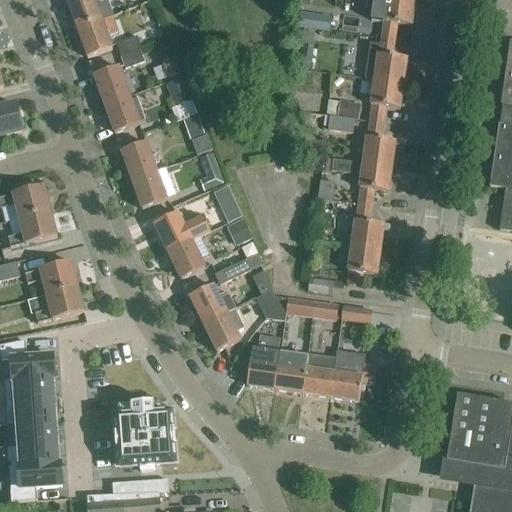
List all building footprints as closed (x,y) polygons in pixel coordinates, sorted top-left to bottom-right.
[(78,32),(102,24),(93,0),(72,0),(67,2),(78,32)] [(384,24),(382,40),(395,42),(397,26),(411,28),(415,2),(397,0),(386,0),(383,24),(384,24)] [(151,6),(140,11),(147,27),(158,23),(151,6)] [(300,14),(298,28),(329,32),(331,18),(300,14)] [(112,20),(102,24),(78,32),(88,60),(112,51),(108,39),(117,35),(112,20)] [(302,46),(313,47),(315,33),(303,32),(302,46)] [(123,57),(139,51),(142,50),(137,38),(118,45),(123,57)] [(395,42),(382,40),(381,46),(370,45),(365,81),(375,82),(403,86),(407,60),(393,58),(395,42)] [(511,44),(511,45),(491,188),(490,187),(490,188),(506,191),(500,233),(511,234),(511,44)] [(139,51),(123,57),(128,69),(144,63),(139,51)] [(173,57),(163,61),(170,79),(180,75),(173,57)] [(105,107),(129,98),(119,69),(94,78),(105,107)] [(191,103),(182,79),(168,85),(176,108),(191,103)] [(375,82),(369,124),(384,125),(386,109),(400,111),(403,86),(375,82)] [(129,98),(105,107),(115,136),(140,127),(129,98)] [(327,116),(332,117),(356,120),(359,121),(361,105),(329,101),(327,116)] [(0,138),(23,133),(16,106),(0,109),(0,138)] [(332,117),(330,131),(328,145),(352,148),(356,120),(332,117)] [(197,119),(185,123),(192,143),(205,139),(197,119)] [(369,124),(364,165),(392,169),(395,144),(381,142),(384,125),(369,124)] [(132,183),(156,174),(145,145),(122,154),(132,183)] [(202,160),(210,179),(201,182),(204,190),(223,183),(213,156),(202,160)] [(325,173),(351,175),(352,161),(325,160),(325,173)] [(392,169),(364,165),(358,204),(372,206),(374,192),(388,194),(392,169)] [(156,174),(132,183),(143,212),(166,203),(156,174)] [(228,187),(217,192),(222,203),(232,199),(228,187)] [(19,222),(51,214),(45,188),(13,196),(13,197),(0,200),(0,207),(1,212),(15,208),(19,222)] [(191,243),(192,246),(223,230),(216,215),(210,202),(196,208),(203,221),(185,230),(177,215),(154,227),(168,255),(191,243)] [(352,249),(380,252),(384,227),(370,225),(372,211),(358,209),(352,249)] [(51,214),(19,222),(23,237),(8,241),(11,250),(25,246),(26,247),(57,239),(51,214)] [(204,271),(192,246),(191,243),(168,255),(182,282),(204,271)] [(380,252),(352,249),(347,288),(361,290),(363,276),(377,278),(380,252)] [(248,274),(243,263),(216,276),(221,287),(248,274)] [(47,298),(78,290),(72,264),(40,272),(40,274),(26,278),(28,288),(43,284),(47,298)] [(0,268),(0,283),(19,279),(16,265),(0,268)] [(332,297),(333,284),(309,281),(308,293),(332,297)] [(204,327),(227,315),(213,288),(190,299),(204,327)] [(78,290),(47,298),(50,313),(36,316),(38,326),(52,322),(52,323),(85,315),(78,290)] [(266,321),(283,301),(276,300),(272,293),(256,301),(266,321)] [(288,301),(283,301),(266,321),(285,324),(286,316),(288,302),(288,301)] [(315,306),(288,302),(286,316),(313,320),(315,306)] [(313,320),(336,324),(338,309),(315,306),(313,320)] [(370,326),(372,313),(343,310),(341,322),(370,326)] [(235,311),(227,315),(204,327),(217,354),(241,343),(236,334),(245,330),(235,311)] [(1,362),(11,362),(13,383),(5,383),(5,384),(54,380),(53,358),(27,360),(26,343),(0,349),(1,362)] [(275,392),(279,367),(261,365),(263,352),(253,351),(252,363),(251,363),(247,388),(275,392)] [(335,375),(331,400),(359,404),(362,383),(363,379),(365,366),(366,358),(337,354),(334,375),(335,375)] [(280,355),(279,367),(275,392),(304,396),(308,371),(309,359),(280,355)] [(363,379),(362,383),(374,385),(377,368),(365,366),(363,379)] [(334,375),(308,371),(304,396),(331,400),(335,375),(334,375)] [(54,380),(5,384),(6,405),(54,402),(53,381),(54,381),(54,380)] [(511,511),(511,406),(458,398),(447,464),(477,468),(470,511),(511,511)] [(54,402),(6,405),(8,427),(56,423),(54,402)] [(116,452),(117,452),(118,470),(140,468),(140,473),(155,472),(154,467),(176,466),(175,448),(174,433),(172,415),(154,416),(154,406),(132,408),(133,418),(115,419),(116,437),(115,437),(116,452)] [(56,423),(8,427),(8,428),(18,427),(19,448),(57,445),(56,423)] [(11,469),(9,469),(9,470),(60,466),(59,466),(57,445),(19,448),(20,463),(10,463),(11,469)] [(60,466),(9,470),(10,492),(11,505),(37,503),(36,491),(62,489),(60,466)] [(221,481),(175,483),(176,503),(203,502),(203,488),(221,488),(221,481)] [(160,482),(152,483),(153,496),(159,496),(161,496),(160,482)] [(168,482),(160,482),(161,496),(169,495),(168,482)] [(152,483),(144,484),(145,496),(153,496),(152,483)] [(136,484),(128,485),(129,497),(137,497),(136,484)] [(144,484),(136,484),(137,497),(145,496),(144,484)] [(120,485),(112,486),(113,497),(121,497),(120,485)] [(128,485),(120,485),(121,497),(122,497),(129,497),(128,485)] [(129,497),(122,497),(122,511),(159,511),(159,496),(153,496),(145,496),(137,497),(129,497)]
